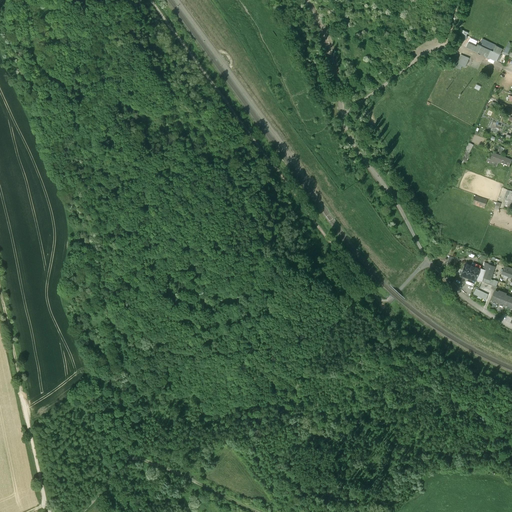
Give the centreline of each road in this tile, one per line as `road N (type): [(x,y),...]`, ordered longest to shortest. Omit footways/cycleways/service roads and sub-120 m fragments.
road 1 (track): [(150,0),(375,299)]
road 2 (track): [(273,408),(317,431),(352,427),(438,452),(511,446)]
road 3 (track): [(0,298),(49,511)]
road 4 (track): [(83,511),(123,459),(260,511)]
road 5 (track): [(428,260),(341,113)]
road 6 (track): [(341,113),(446,45)]
